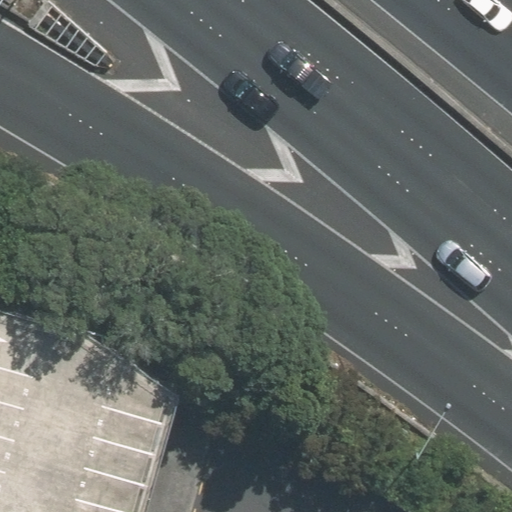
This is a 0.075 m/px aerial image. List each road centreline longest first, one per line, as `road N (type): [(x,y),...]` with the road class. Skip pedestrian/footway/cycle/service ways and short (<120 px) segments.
road 1 (motorway): [(511,413),(265,238),(0,72)]
road 2 (motorway): [(511,224),(248,0)]
road 3 (unknown): [(0,323),(40,354),(0,511)]
